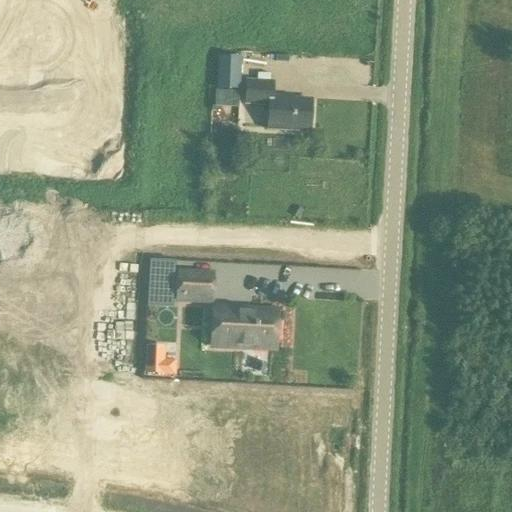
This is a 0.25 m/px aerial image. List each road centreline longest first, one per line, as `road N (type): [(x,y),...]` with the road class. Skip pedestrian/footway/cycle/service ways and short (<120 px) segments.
road 1 (unclassified): [(378,511),(403,0)]
road 2 (residential): [(107,0),(95,109),(50,341),(0,327)]
road 3 (unknown): [(140,233),(196,229),(390,246)]
